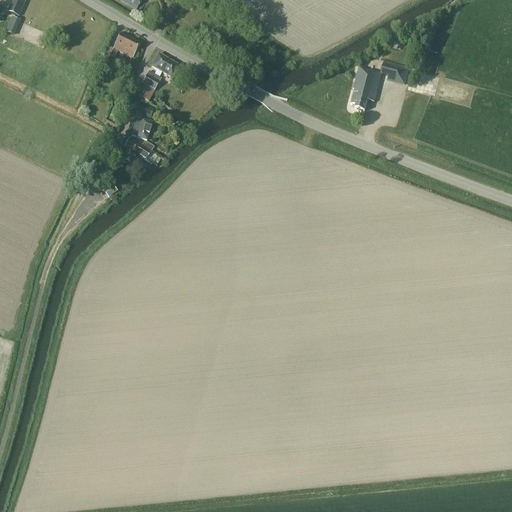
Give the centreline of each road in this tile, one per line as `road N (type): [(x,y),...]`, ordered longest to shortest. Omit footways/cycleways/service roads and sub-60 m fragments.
road 1 (tertiary): [(511,202),(318,126),(154,40)]
road 2 (residential): [(49,258),(121,131),(154,40)]
